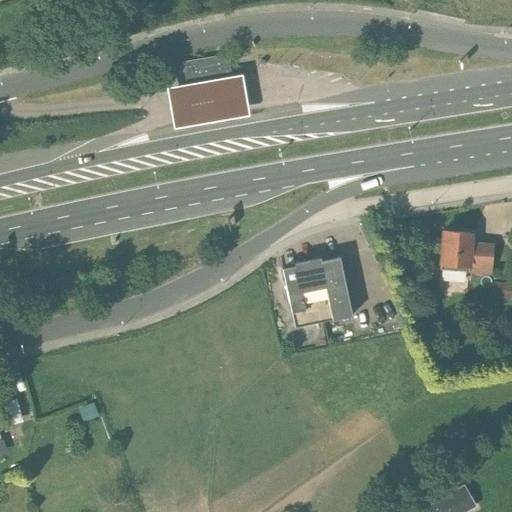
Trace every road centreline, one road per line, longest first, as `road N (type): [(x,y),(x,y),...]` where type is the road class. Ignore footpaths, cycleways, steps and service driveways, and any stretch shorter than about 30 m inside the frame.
road 1 (primary): [(511,46),(311,21),(251,24),(0,89)]
road 2 (primary): [(511,94),(144,150),(0,184)]
road 3 (primary): [(0,234),(412,154)]
road 4 (primary): [(0,345),(186,290),(299,219)]
road 5 (unclassified): [(299,219),(511,189)]
road 6 (primary): [(299,219),(412,154)]
